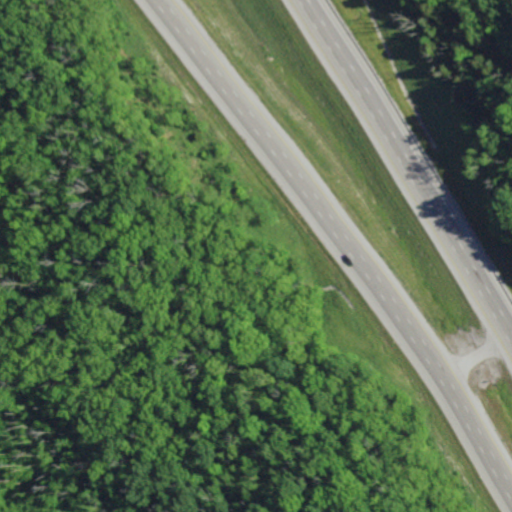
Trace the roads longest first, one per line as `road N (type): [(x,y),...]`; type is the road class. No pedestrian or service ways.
road 1 (motorway): [(154,0),(419,350),(511,511)]
road 2 (motorway): [(511,319),(317,0)]
